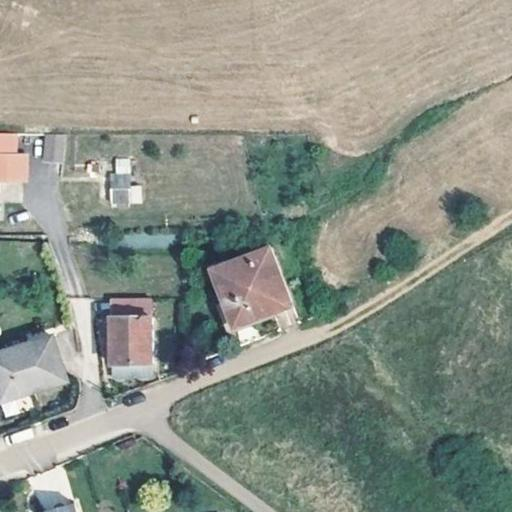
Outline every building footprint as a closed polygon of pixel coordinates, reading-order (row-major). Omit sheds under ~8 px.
[(0,179),(26,179),(26,158),(16,158),(16,134),(0,133),(0,179)] [(66,161),(66,133),(40,133),(40,161),(66,161)] [(100,173),(100,165),(87,165),(86,174),(100,173)] [(130,176),(110,174),(111,202),(131,202),(130,176)] [(293,304),(270,248),(212,272),(226,306),(229,304),(233,314),(250,307),(256,319),(293,304)] [(112,298),(112,319),(150,318),(149,297),(112,298)] [(256,319),(250,307),(233,314),(237,326),(256,319)] [(151,376),(150,318),(112,319),(113,378),(151,376)] [(66,380),(54,338),(0,353),(0,390),(27,382),(30,391),(66,380)] [(30,391),(27,382),(0,390),(0,394),(2,399),(30,391)] [(4,417),(33,408),(29,396),(1,404),(4,417)] [(42,509),(75,495),(62,464),(29,478),(42,509)] [(75,511),(73,503),(44,511),(75,511)]
